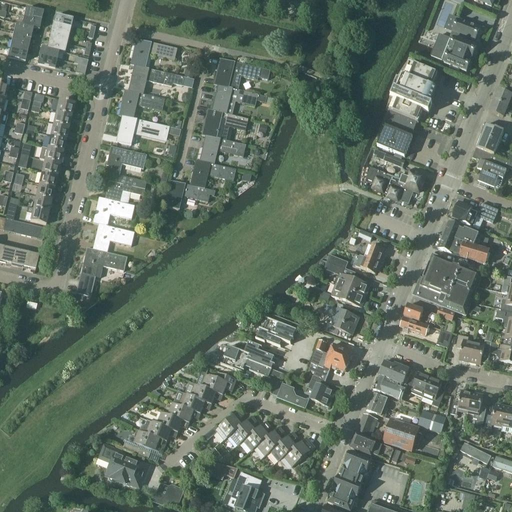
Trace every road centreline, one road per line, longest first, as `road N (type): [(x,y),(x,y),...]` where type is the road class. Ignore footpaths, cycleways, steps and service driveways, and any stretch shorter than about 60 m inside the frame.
road 1 (residential): [(29,285),(47,289),(58,280),(104,92)]
road 2 (residential): [(155,472),(234,410),(255,405),(346,440)]
road 3 (residential): [(179,172),(208,48),(119,27)]
road 4 (residential): [(382,351),(449,182)]
road 5 (residential): [(449,182),(511,28)]
road 6 (residential): [(511,392),(382,351)]
